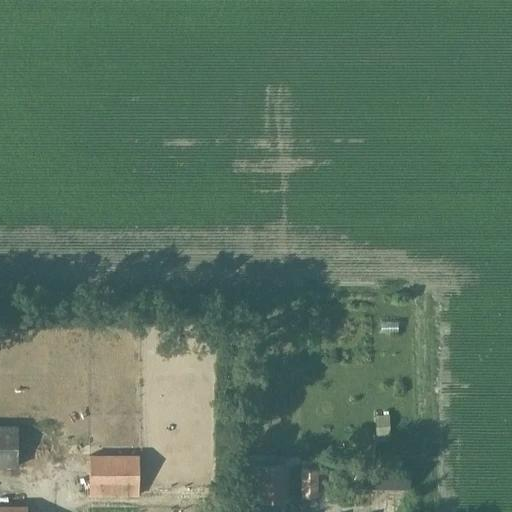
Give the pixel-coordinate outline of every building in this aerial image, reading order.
[(0,468),(16,468),(17,426),(0,425),(0,468)] [(138,496),(138,454),(88,454),(88,496),(138,496)] [(360,490),(380,489),(406,489),(406,465),(379,466),(360,466),(360,490)] [(284,467),(256,467),(256,500),(284,500),(284,467)] [(315,496),(315,468),(301,468),(301,496),(315,496)]
